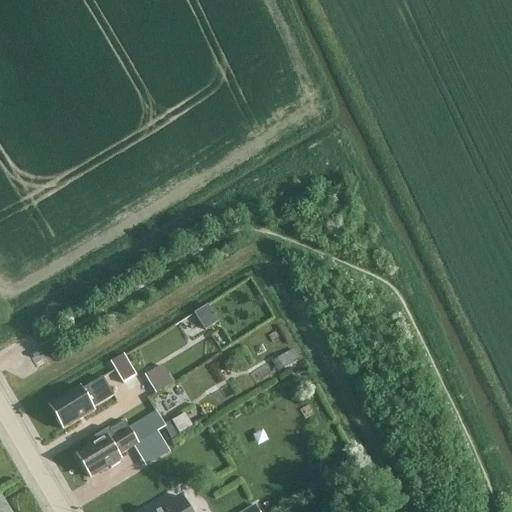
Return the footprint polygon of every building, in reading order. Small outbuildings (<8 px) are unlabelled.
[(201,313),(212,330),(226,321),(215,304),(201,313)] [(292,350),(274,361),(280,373),(299,362),(292,350)] [(125,356),(112,364),(117,373),(130,365),(125,356)] [(169,363),(150,374),(161,394),(180,384),(169,363)] [(95,410),(115,398),(104,379),(83,391),(82,389),(50,408),(64,431),(96,412),(95,410)] [(125,423),(111,432),(110,430),(88,443),(91,447),(77,456),(91,479),(110,468),(111,470),(120,464),(119,462),(122,461),(120,457),(139,445),(135,439),(129,429),(129,430),(125,423)] [(171,427),(165,431),(171,441),(177,438),(171,427)] [(343,477),(343,461),(321,460),(320,476),(343,477)] [(0,511),(9,511),(1,498),(0,499),(0,511)] [(190,511),(182,498),(158,511),(190,511)]
